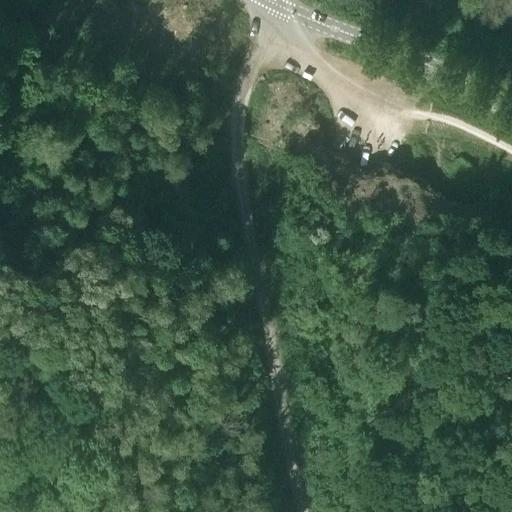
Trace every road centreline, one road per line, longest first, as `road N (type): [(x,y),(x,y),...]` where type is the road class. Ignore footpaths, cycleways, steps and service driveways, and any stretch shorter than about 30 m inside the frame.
road 1 (track): [(263,0),(261,32),(240,85),(237,163),(301,511)]
road 2 (unclassified): [(511,109),(431,64),(265,0)]
